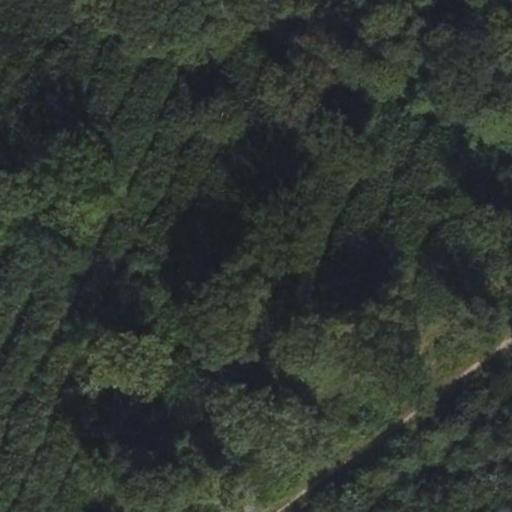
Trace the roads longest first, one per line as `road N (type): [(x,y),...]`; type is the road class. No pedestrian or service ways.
road 1 (track): [(511,163),(185,0)]
road 2 (track): [(286,511),(379,449),(511,333)]
